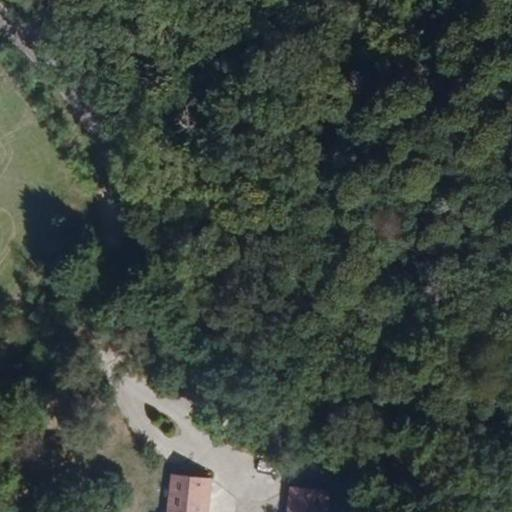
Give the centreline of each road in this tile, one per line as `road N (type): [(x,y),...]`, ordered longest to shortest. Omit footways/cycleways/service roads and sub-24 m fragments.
road 1 (residential): [(511,430),(231,347),(198,314),(70,92),(0,20)]
road 2 (track): [(125,185),(0,395)]
